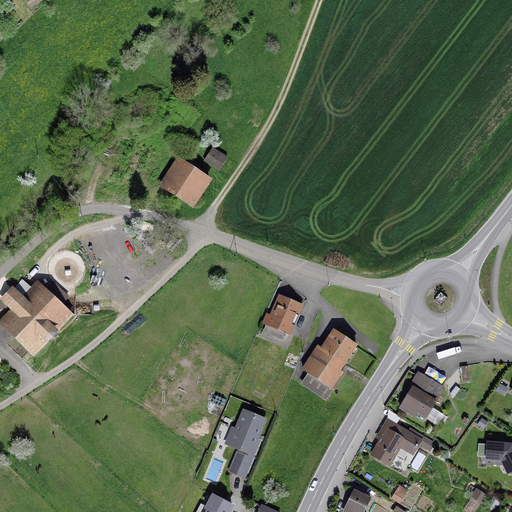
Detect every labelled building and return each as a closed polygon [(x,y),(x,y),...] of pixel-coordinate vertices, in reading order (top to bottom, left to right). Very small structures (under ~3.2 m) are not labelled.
[(204,161),(219,170),(227,158),(212,148),(204,161)] [(185,202),(202,175),(178,160),(161,186),(185,202)] [(33,355),(72,314),(44,287),(28,304),(12,290),(4,299),(19,314),(6,327),(2,324),(0,326),(0,341),(4,345),(13,336),(33,355)] [(284,339),(300,304),(298,303),(300,300),(286,294),(284,298),(282,297),(274,317),(268,314),(264,323),(275,329),(273,335),(284,339)] [(336,370),(353,344),(337,333),(320,359),(313,355),(303,369),(309,374),(303,383),(327,399),(343,375),(336,370)] [(467,366),(460,367),(461,382),(469,381),(467,366)] [(417,412),(426,417),(441,386),(420,374),(400,407),(414,416),(417,412)] [(231,444),(250,452),(263,420),(245,412),(231,444)] [(400,446),(413,453),(420,443),(430,449),(434,444),(410,429),(408,432),(388,420),(383,427),(387,429),(372,455),(389,465),(400,446)] [(511,445),(488,443),(487,458),(502,459),(508,472),(511,470),(511,445)] [(244,477),(252,458),(238,452),(230,472),(244,477)] [(404,493),(398,489),(392,498),(398,502),(404,493)] [(486,495),(477,489),(472,497),(481,502),(486,495)] [(364,511),(371,499),(354,491),(353,494),(350,493),(348,497),(350,498),(346,507),(348,508),(346,511),(364,511)] [(228,511),(232,506),(213,496),(204,511),(228,511)]
